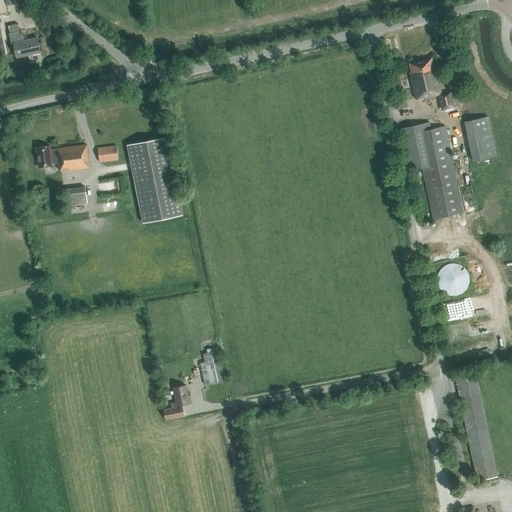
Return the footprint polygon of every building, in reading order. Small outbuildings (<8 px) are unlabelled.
[(11,44),(13,43),(16,58),(40,52),(37,38),(21,41),(19,31),(17,24),(8,26),(9,34),(8,34),(11,44)] [(441,110),(458,106),(455,91),(441,94),(436,70),(433,70),(430,59),(409,63),(411,72),(410,72),(416,99),(423,98),(423,99),(438,96),(441,110)] [(464,122),(466,131),(490,126),(488,117),(464,122)] [(433,219),(463,213),(444,126),(430,129),(428,122),(413,125),(433,219)] [(181,214),(165,137),(126,145),(142,222),(181,214)] [(86,145),(56,149),(50,150),(50,146),(36,148),(39,168),(53,166),(52,164),(58,163),(59,170),(68,169),(68,171),(89,168),(86,145)] [(100,162),(117,160),(116,146),(98,148),(100,162)] [(87,203),(85,187),(65,190),(68,206),(87,203)] [(457,264),(453,264),(450,264),(446,266),(443,268),(440,270),(439,274),(438,277),(437,281),(438,284),(440,288),(442,291),(445,293),(448,295),(452,296),(455,296),(459,295),(462,293),(465,291),(467,288),(469,284),(469,281),(469,277),(468,273),(466,270),(463,268),(460,266),(457,264)] [(203,354),(204,362),(200,363),(205,385),(224,381),(217,347),(204,350),(205,354),(203,354)] [(478,480),(497,476),(476,373),(457,377),(478,480)] [(176,403),(171,404),(171,408),(164,409),(167,420),(185,417),(182,405),(192,403),(190,394),(188,394),(186,384),(177,386),(178,390),(174,391),(176,403)]
